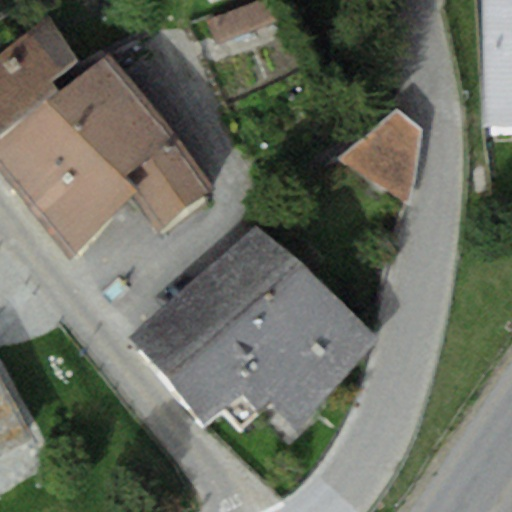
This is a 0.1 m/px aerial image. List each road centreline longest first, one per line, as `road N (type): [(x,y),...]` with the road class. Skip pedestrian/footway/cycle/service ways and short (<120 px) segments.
road 1 (residential): [(414,0),(433,89),(434,177),(423,262),(384,426),(363,470),(324,511)]
road 2 (residential): [(0,209),(242,511)]
